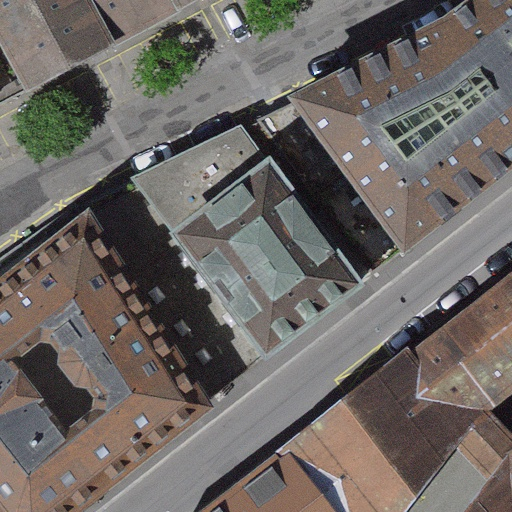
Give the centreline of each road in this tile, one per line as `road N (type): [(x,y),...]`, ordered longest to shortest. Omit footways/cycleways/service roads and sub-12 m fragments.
road 1 (residential): [(0,226),(121,146),(416,0)]
road 2 (residential): [(511,237),(157,511)]
